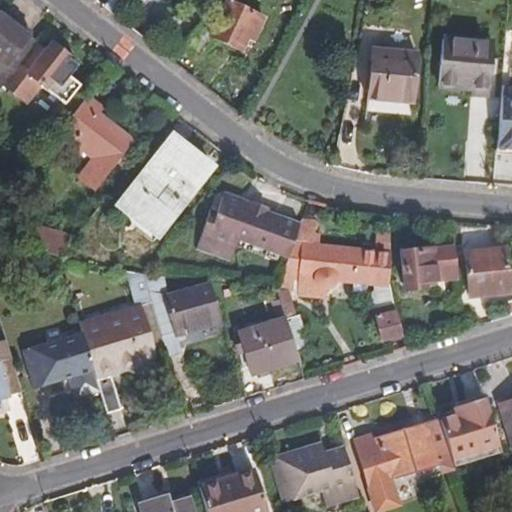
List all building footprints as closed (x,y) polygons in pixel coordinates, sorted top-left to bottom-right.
[(165,18),(142,0),(107,0),(98,12),(113,23),(118,16),(148,39),(165,18)] [(200,25),(183,47),(196,57),(205,46),(236,60),(242,47),(251,50),(261,27),(222,10),(211,34),(200,25)] [(0,89),(6,82),(29,52),(21,45),(25,40),(11,29),(8,34),(0,27),(0,89)] [(481,105),(486,48),(436,43),(432,93),(464,96),(464,103),(481,105)] [(39,59),(29,52),(6,82),(16,89),(8,99),(21,110),(36,91),(24,83),(47,53),(45,51),(39,59)] [(66,67),(47,53),(24,83),(36,91),(43,97),(65,69),(66,67)] [(406,107),(409,59),(367,56),(364,104),(406,107)] [(65,69),(43,97),(60,110),(74,93),(63,84),(71,73),(65,69)] [(0,89),(0,93),(8,99),(16,89),(6,82),(0,89)] [(511,88),(505,88),(501,140),(511,140),(511,88)] [(82,101),(50,143),(64,153),(67,149),(87,165),(74,182),(90,193),(128,144),(93,118),(97,113),(82,101)] [(168,140),(164,145),(203,176),(207,171),(168,140)] [(203,176),(164,145),(116,207),(155,238),(203,176)] [(282,265),(295,227),(217,199),(211,218),(204,215),(189,255),(223,267),(230,246),(282,265)] [(155,238),(116,207),(110,215),(149,246),(155,238)] [(378,345),(397,339),(382,288),(384,257),(308,249),(310,223),(297,222),(295,227),(282,265),(271,294),(281,297),(284,297),(289,286),(291,286),(291,300),(321,303),(321,296),(330,287),(367,290),(367,296),(363,300),(378,345)] [(3,247),(55,261),(69,243),(15,228),(12,237),(7,236),(3,247)] [(418,288),(450,285),(446,253),(394,259),(398,296),(419,293),(418,288)] [(462,302),(502,298),(497,255),(458,258),(462,302)] [(91,396),(98,419),(113,415),(103,379),(102,376),(123,370),(145,363),(130,312),(144,308),(136,280),(116,276),(126,312),(71,329),(75,340),(85,376),(91,396)] [(155,346),(168,342),(212,330),(200,289),(159,300),(154,282),(136,280),(144,308),(155,346)] [(286,312),(281,297),(271,294),(271,295),(276,314),(286,312)] [(103,379),(160,362),(155,346),(144,308),(130,312),(145,363),(123,370),(102,376),(103,379)] [(276,314),(279,325),(289,322),(286,312),(276,314)] [(289,322),(279,325),(288,354),(298,351),(289,322)] [(245,380),(292,365),(288,354),(279,325),(232,339),(245,380)] [(61,384),(85,376),(75,340),(15,357),(26,394),(61,384)] [(155,346),(160,362),(173,359),(168,342),(155,346)] [(0,354),(0,400),(13,397),(0,354)] [(91,396),(85,376),(61,384),(67,404),(91,396)] [(511,459),(511,403),(492,410),(509,461),(511,459)] [(432,426),(447,473),(495,458),(479,406),(452,414),(454,419),(432,426)] [(432,426),(368,446),(366,441),(348,446),(368,511),(384,511),(391,510),(382,483),(432,468),(435,477),(447,473),(432,426)] [(262,463),(276,509),(315,496),(319,511),(322,511),(352,503),(336,451),(320,456),(316,447),(262,463)] [(198,511),(258,511),(247,473),(192,489),(198,511)] [(159,499),(131,508),(132,511),(184,511),(181,502),(162,507),(159,499)]
